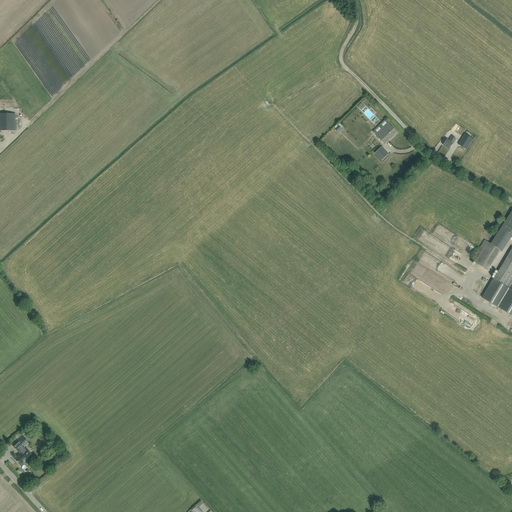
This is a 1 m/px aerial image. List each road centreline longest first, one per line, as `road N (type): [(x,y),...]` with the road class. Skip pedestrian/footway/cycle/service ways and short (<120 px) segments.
road 1 (unclassified): [(511,201),(429,152),(383,102)]
road 2 (track): [(383,102),(345,65),(354,0)]
